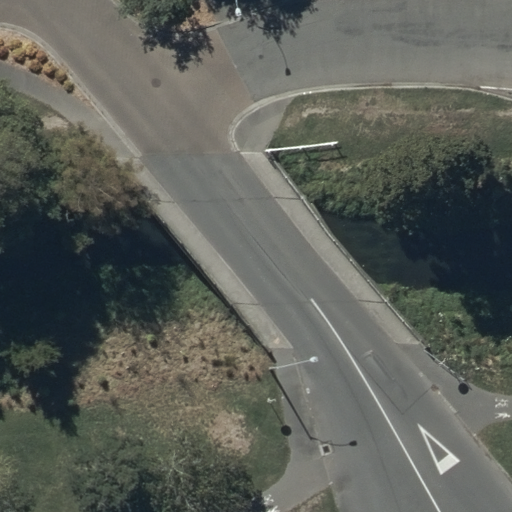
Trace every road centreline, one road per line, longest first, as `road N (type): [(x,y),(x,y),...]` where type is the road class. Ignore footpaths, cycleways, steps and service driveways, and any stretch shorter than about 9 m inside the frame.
road 1 (residential): [(440,511),(344,347),(141,92)]
road 2 (residential): [(511,36),(380,40),(141,92)]
road 3 (residential): [(141,92),(59,0)]
